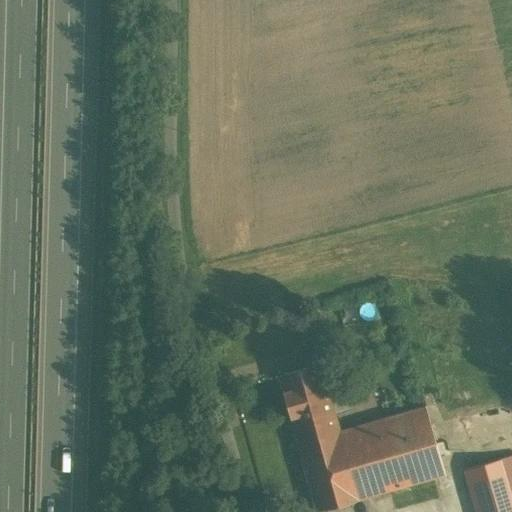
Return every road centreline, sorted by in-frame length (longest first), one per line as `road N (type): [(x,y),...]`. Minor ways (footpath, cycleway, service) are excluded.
road 1 (unclassified): [(247,511),(170,247),(165,0)]
road 2 (motorway): [(20,0),(6,511)]
road 3 (motorway): [(53,511),(66,0)]
